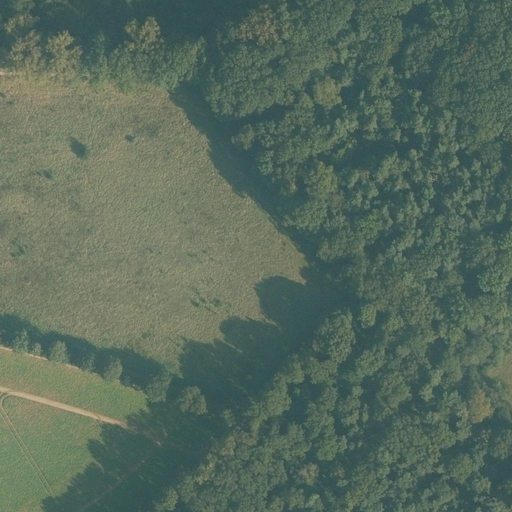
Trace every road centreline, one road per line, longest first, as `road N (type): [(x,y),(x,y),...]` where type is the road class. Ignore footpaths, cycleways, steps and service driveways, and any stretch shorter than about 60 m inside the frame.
road 1 (track): [(0,331),(302,436),(383,440)]
road 2 (track): [(426,358),(511,229)]
road 3 (track): [(246,415),(148,511)]
road 4 (track): [(511,463),(451,449),(403,416)]
